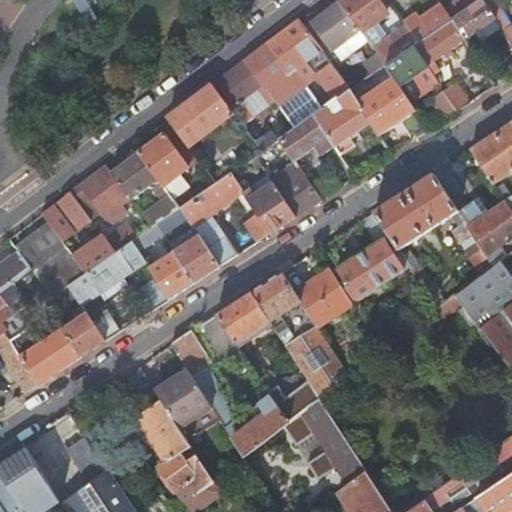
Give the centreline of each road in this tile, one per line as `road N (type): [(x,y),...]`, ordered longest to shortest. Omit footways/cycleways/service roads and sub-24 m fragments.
road 1 (residential): [(0,437),(511,101)]
road 2 (residential): [(292,0),(0,219)]
